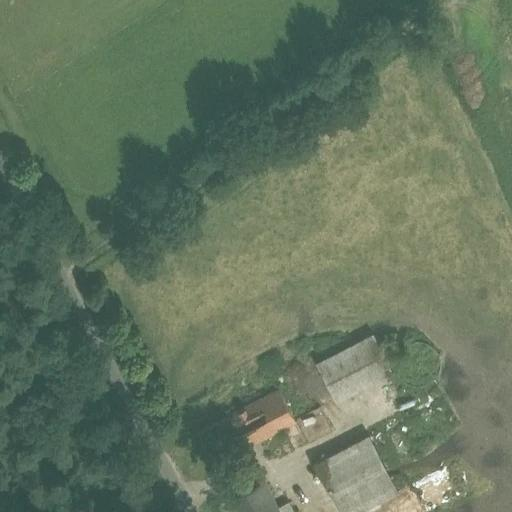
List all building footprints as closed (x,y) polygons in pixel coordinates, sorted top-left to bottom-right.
[(375,333),(319,363),(337,398),(394,369),(375,333)] [(440,369),(441,361),(439,353),(434,346),(427,341),(419,340),(410,342),(403,347),(399,354),(397,363),(399,371),(404,378),(411,382),(420,384),(428,382),(435,377),(440,369)] [(281,388),(200,431),(215,461),(297,419),(281,388)] [(431,391),(409,401),(425,437),(447,428),(431,391)] [(370,433),(316,461),(342,511),(356,511),(399,489),(370,433)] [(280,511),(278,507),(264,481),(234,497),(241,511),(280,511)] [(291,500),(278,507),(280,511),(295,511),(297,511),(291,500)]
